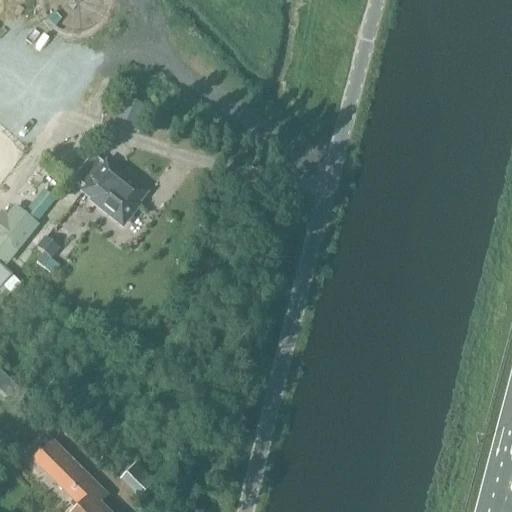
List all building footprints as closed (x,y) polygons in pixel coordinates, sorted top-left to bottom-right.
[(160,135),(172,139),(180,115),(168,112),(160,135)] [(71,181),(83,191),(82,192),(94,202),(93,204),(107,215),(107,217),(116,224),(118,224),(121,226),(136,208),(134,206),(143,195),(113,171),(111,173),(104,167),(106,165),(105,164),(103,166),(91,156),(71,181)] [(41,193),(22,216),(34,226),(53,203),(41,193)] [(0,212),(0,261),(4,265),(34,227),(14,211),(8,219),(0,212)] [(128,221),(134,235),(144,231),(139,217),(128,221)] [(36,250),(49,260),(57,250),(44,240),(36,250)] [(0,281),(0,288),(10,278),(6,275),(0,281)] [(0,374),(0,391),(4,395),(13,387),(0,374)] [(31,461),(81,510),(78,511),(100,511),(96,507),(104,499),(48,444),(31,461)] [(134,464),(119,480),(138,500),(154,484),(134,464)]
